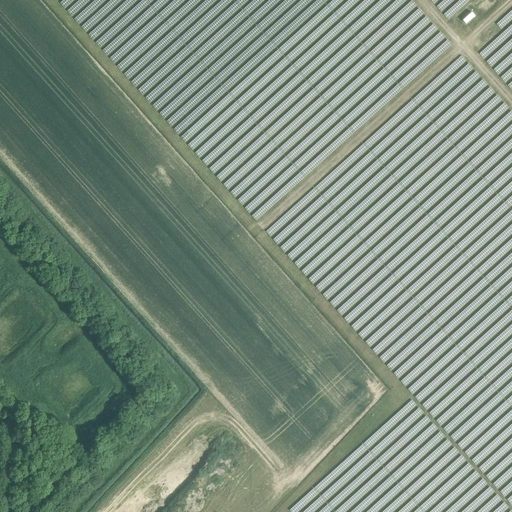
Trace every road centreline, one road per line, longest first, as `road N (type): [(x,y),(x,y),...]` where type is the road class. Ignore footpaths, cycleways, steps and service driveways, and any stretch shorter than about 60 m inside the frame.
road 1 (track): [(511,0),(261,226)]
road 2 (track): [(421,0),(511,100)]
